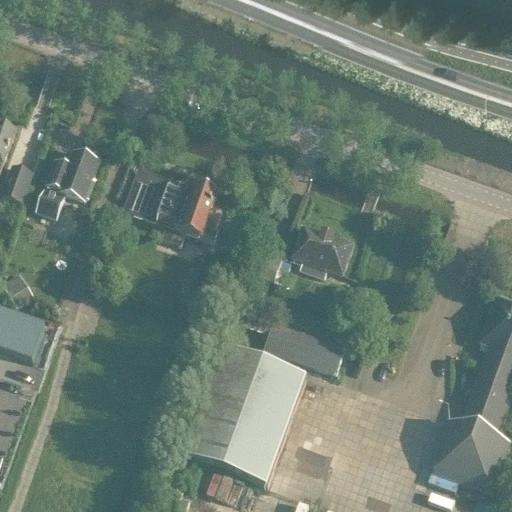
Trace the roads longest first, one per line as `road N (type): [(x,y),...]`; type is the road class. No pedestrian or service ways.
road 1 (unclassified): [(511,202),(0,22)]
road 2 (primary): [(213,0),(511,112)]
road 3 (primary): [(511,95),(260,0)]
